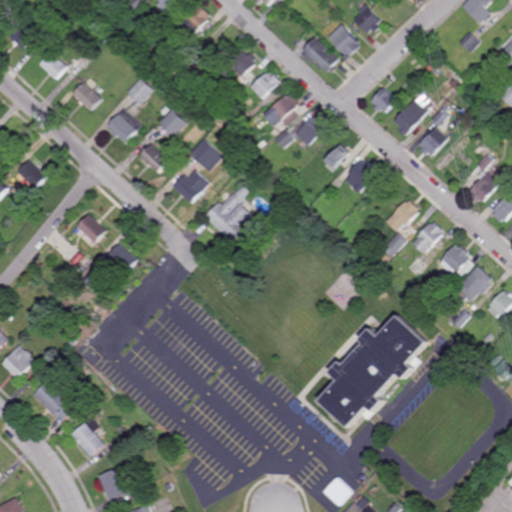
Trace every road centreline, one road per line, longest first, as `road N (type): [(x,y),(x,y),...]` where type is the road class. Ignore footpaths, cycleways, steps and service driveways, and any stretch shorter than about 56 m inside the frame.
road 1 (residential): [(225,0),(511,260)]
road 2 (residential): [(0,75),(197,262)]
road 3 (residential): [(339,102),(457,0)]
road 4 (residential): [(0,286),(101,168)]
road 5 (residential): [(0,405),(55,465),(77,511)]
